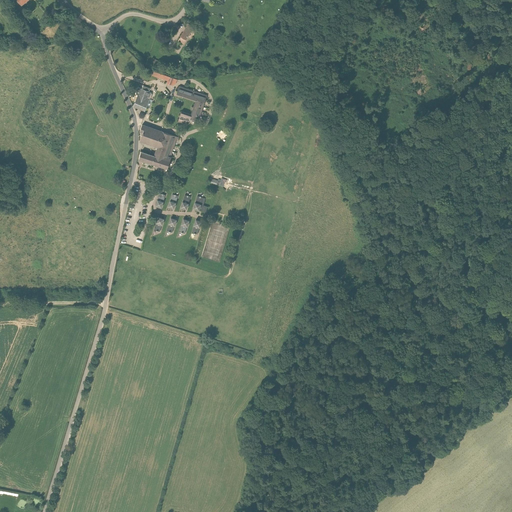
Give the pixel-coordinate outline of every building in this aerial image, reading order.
[(27,11),(22,5),(21,5),(16,9),(21,15),(27,11)] [(186,39),(193,27),(188,23),(181,36),(186,39)] [(171,85),(174,79),(152,71),(148,70),(147,72),(151,74),(167,81),(166,83),(171,85)] [(207,95),(184,87),(179,86),(176,94),(195,101),(193,107),(191,107),(191,109),(192,110),(191,114),(181,111),(178,120),(178,121),(183,123),(184,119),(189,121),(190,118),(198,121),(207,95)] [(147,98),(149,92),(141,89),(140,93),(139,92),(133,106),(144,111),(149,99),(147,98)] [(167,168),(171,157),(170,157),(176,140),(177,140),(178,137),(161,131),(142,125),(140,131),(143,133),(140,141),(158,147),(155,156),(141,151),(139,159),(167,168)] [(159,193),(155,206),(161,208),(165,195),(159,193)] [(172,194),(170,201),(170,200),(168,207),(174,209),(176,203),(176,202),(178,196),(172,194)] [(185,195),(182,201),(180,208),(186,210),(188,203),(190,197),(185,195)] [(199,211),(199,210),(205,212),(207,207),(203,205),(205,198),(197,196),(195,202),(193,208),(199,211)] [(154,230),(160,232),(164,219),(158,217),(154,230)] [(168,224),(169,224),(166,231),(172,232),(174,226),(175,226),(177,220),(170,218),(168,224)] [(181,225),(179,231),(185,233),(187,227),(189,221),(183,219),(181,225)] [(193,226),(194,226),(191,232),(197,234),(199,228),(200,228),(202,222),(195,219),(193,226)]
